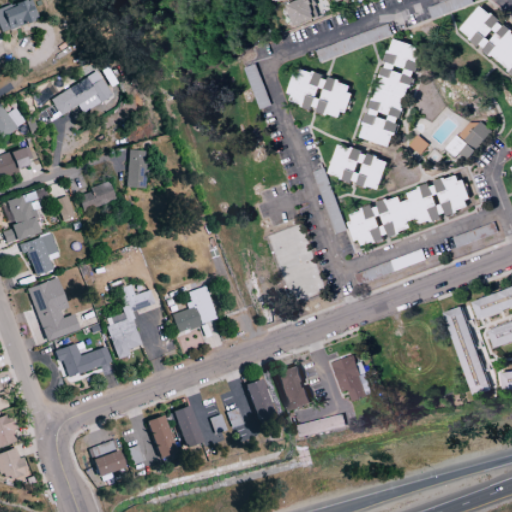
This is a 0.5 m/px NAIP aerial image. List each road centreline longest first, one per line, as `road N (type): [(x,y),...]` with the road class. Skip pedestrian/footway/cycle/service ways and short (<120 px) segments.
road 1 (tertiary): [(511,257),(58,429)]
road 2 (residential): [(58,429),(38,409),(3,316)]
